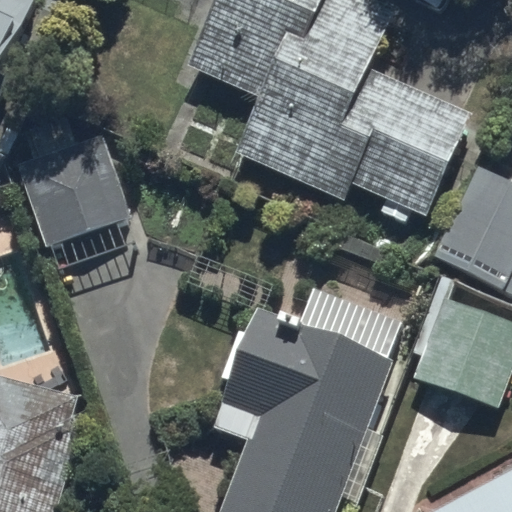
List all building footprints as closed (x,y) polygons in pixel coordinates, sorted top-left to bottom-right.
[(0,0),(0,81),(39,0),(0,0)] [(220,0),(190,68),(263,102),(240,153),(349,203),(357,185),(388,199),(382,212),(409,224),(415,211),(430,217),(476,117),(372,69),(400,8),(381,0),(220,0)] [(107,139),(21,167),(49,249),(134,220),(107,139)] [(511,182),(479,167),(436,260),(511,295),(511,182)] [(226,511),(341,511),(412,324),(320,290),(307,324),(266,309),(256,334),(240,328),(222,378),(235,383),(218,428),(253,441),(226,511)] [(511,381),(511,324),(447,300),(418,376),(502,408),(511,381)] [(0,511),(56,511),(79,429),(69,427),(77,396),(0,375),(0,511)] [(511,511),(511,470),(436,511),(511,511)]
